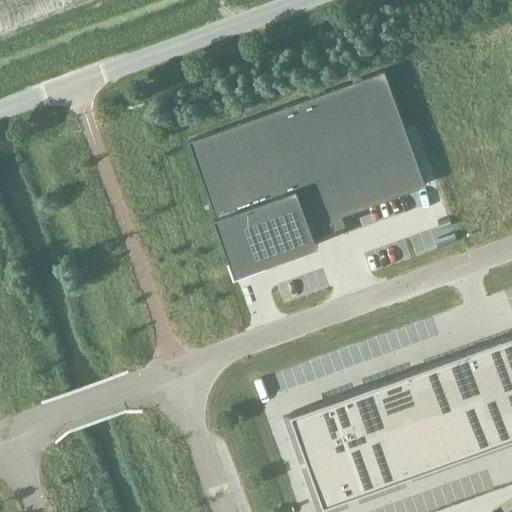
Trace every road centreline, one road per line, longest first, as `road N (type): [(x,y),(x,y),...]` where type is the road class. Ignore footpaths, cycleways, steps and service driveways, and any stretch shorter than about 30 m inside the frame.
road 1 (unclassified): [(511,249),(175,371)]
road 2 (unclassified): [(0,108),(302,0)]
road 3 (unclassified): [(175,371),(9,429)]
road 4 (unclassified): [(225,511),(175,371)]
